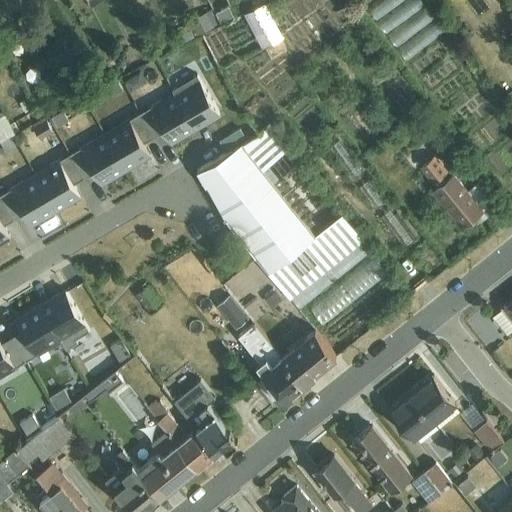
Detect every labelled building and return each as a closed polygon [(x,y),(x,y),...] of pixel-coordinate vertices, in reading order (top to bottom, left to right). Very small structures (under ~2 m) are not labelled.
[(1,0),(8,12),(22,4),(20,0),(1,0)] [(380,0),(369,9),(377,19),(403,0),(380,0)] [(256,7),(248,11),(259,33),(274,25),(263,3),(256,7)] [(229,4),(216,11),(222,23),(235,17),(229,4)] [(427,6),(389,35),(397,46),(435,17),(427,6)] [(207,11),(190,20),(198,34),(214,25),(207,11)] [(437,20),(400,49),(408,59),(444,29),(437,20)] [(141,70),(125,80),(131,91),(147,81),(141,70)] [(198,73),(173,87),(175,90),(196,126),(220,111),(198,73)] [(145,119),(155,136),(165,130),(171,140),(196,126),(175,90),(140,110),(145,119)] [(64,109),(52,116),(57,127),(70,120),(64,109)] [(145,119),(140,110),(105,131),(126,167),(150,152),(144,142),(155,136),(145,119)] [(360,111),(351,117),(366,137),(375,131),(360,111)] [(15,131),(11,123),(6,113),(0,116),(0,139),(10,134),(12,133),(15,131)] [(47,118),(33,125),(41,138),(54,130),(47,118)] [(11,123),(15,131),(20,129),(15,120),(13,122),(11,123)] [(247,136),(226,150),(197,169),(198,170),(199,170),(207,184),(226,216),(225,217),(224,217),(225,219),(226,218),(228,221),(255,254),(291,297),(364,238),(343,211),(317,232),(275,179),(301,159),(289,143),(271,120),(247,136)] [(226,150),(247,136),(244,132),(240,126),(220,139),(226,150)] [(70,152),(85,177),(95,171),(101,181),(126,167),(105,131),(70,152)] [(10,134),(0,139),(0,140),(5,152),(16,146),(10,134)] [(338,140),(330,146),(352,176),(360,170),(338,140)] [(46,191),(56,208),(81,193),(74,183),(85,177),(70,152),(35,172),(46,191)] [(484,210),(468,190),(455,174),(466,165),(459,156),(446,167),(436,154),(421,167),(436,186),(434,188),(465,226),(474,218),(484,210)] [(0,192),(0,193),(15,218),(25,212),(31,222),(56,208),(46,191),(35,172),(0,192)] [(368,179),(359,186),(374,206),(383,200),(368,179)] [(484,210),(474,218),(479,224),(499,207),(478,182),(468,190),(484,210)] [(0,240),(11,235),(5,224),(15,218),(0,193),(0,240)] [(390,209),(381,215),(404,245),(412,239),(390,209)] [(151,283),(136,294),(152,314),(166,303),(151,283)] [(225,285),(210,298),(220,310),(223,308),(238,325),(250,315),(225,285)] [(275,289),(264,298),(272,307),(283,298),(275,289)] [(41,305),(62,340),(67,349),(79,342),(77,338),(90,330),(67,290),(41,305)] [(368,292),(339,316),(350,329),(379,306),(368,292)] [(12,336),(27,361),(62,340),(41,305),(17,319),(23,330),(12,336)] [(511,329),(511,316),(504,306),(495,314),(493,315),(508,333),(509,332),(511,329)] [(477,315),(470,320),(482,337),(489,332),(477,315)] [(303,382),(282,354),(255,321),(239,335),(260,361),(256,364),(279,391),(285,387),(290,392),(303,382)] [(282,354),(303,382),(337,354),(314,327),(282,354)] [(0,376),(27,361),(12,336),(2,342),(0,338),(0,376)] [(123,342),(111,351),(119,362),(132,353),(131,351),(123,342)] [(76,356),(81,367),(101,358),(97,347),(76,356)] [(117,372),(102,383),(112,396),(126,385),(117,372)] [(412,391),(435,420),(455,403),(456,402),(434,374),(432,376),(431,375),(422,382),(423,383),(412,391)] [(201,378),(174,400),(217,451),(230,441),(225,435),(231,431),(208,403),(216,397),(201,378)] [(64,387),(50,396),(57,408),(71,400),(64,387)] [(435,420),(412,391),(401,400),(400,399),(391,406),(393,407),(390,409),(414,439),(417,436),(421,441),(440,426),(435,420)] [(81,397),(68,407),(74,415),(87,405),(81,397)] [(166,430),(197,467),(213,454),(193,429),(187,434),(160,400),(158,401),(156,399),(147,406),(166,430)] [(474,429),(486,419),(472,401),(460,410),(474,429)] [(435,420),(440,426),(460,410),(455,403),(435,420)] [(24,458),(27,462),(38,453),(44,459),(74,434),(58,414),(17,449),(24,458)] [(486,419),(474,429),(491,450),(504,440),(487,418),(486,419)] [(372,424),(353,439),(393,489),(411,474),(372,424)] [(138,468),(160,497),(197,467),(166,430),(151,442),(159,451),(138,468)] [(0,462),(0,473),(8,483),(29,465),(27,462),(24,458),(17,449),(0,462)] [(141,511),(160,497),(138,468),(122,449),(115,455),(121,463),(107,475),(136,511),(141,511)] [(334,455),(316,470),(349,511),(360,511),(373,502),(354,480),(355,479),(334,455)] [(424,470),(441,492),(453,482),(436,460),(424,470)] [(47,487),(67,511),(84,511),(83,510),(86,507),(77,497),(80,495),(53,461),(37,474),(47,487)] [(441,492),(424,470),(412,480),(429,501),(441,492)] [(8,483),(0,473),(0,501),(14,490),(8,483)] [(319,511),(297,485),(284,496),(287,499),(272,511),(319,511)] [(67,511),(47,487),(37,495),(49,511),(47,511),(67,511)] [(511,511),(511,490),(486,509),(487,511),(511,511)] [(394,509),(395,511),(411,511),(403,502),(394,509)]
